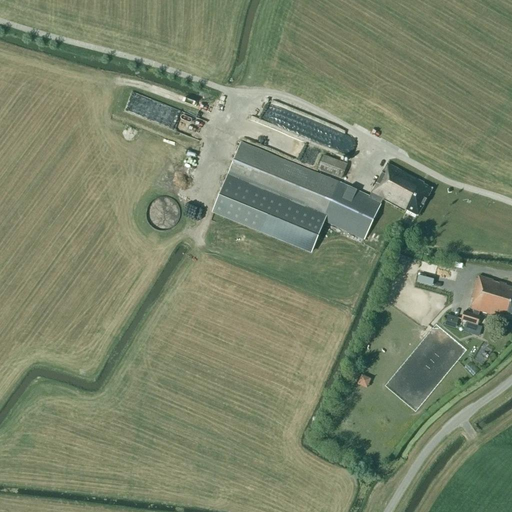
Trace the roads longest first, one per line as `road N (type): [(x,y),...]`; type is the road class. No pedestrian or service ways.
road 1 (unclassified): [(511,203),(441,178),(299,101),(227,91),(0,21)]
road 2 (unclassified): [(387,511),(444,431),(511,380)]
